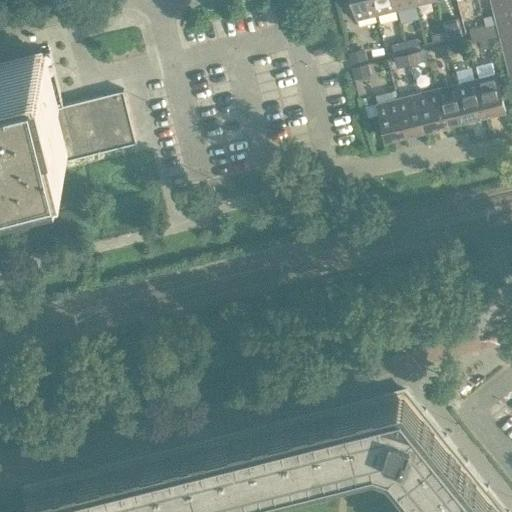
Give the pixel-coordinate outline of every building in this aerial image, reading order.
[(351,0),(356,18),(377,13),(373,0),(351,0)] [(394,0),(373,0),(377,13),(396,8),(394,0)] [(415,0),(394,0),(396,8),(416,3),(415,0)] [(511,0),(491,0),(497,22),(499,29),(511,25),(511,0)] [(449,35),(466,31),(461,14),(445,18),(449,35)] [(511,78),(511,25),(499,29),(497,22),(491,24),(494,37),(501,35),(509,69),(511,79),(511,78)] [(485,24),(477,26),(480,38),(488,36),(485,25),(485,24)] [(485,25),(488,36),(488,38),(494,37),(491,24),(485,25)] [(472,40),(480,38),(477,26),(469,28),(472,40)] [(431,33),(433,40),(446,37),(444,30),(431,33)] [(417,37),(404,40),(406,47),(419,44),(417,37)] [(392,43),(394,50),(406,47),(404,40),(392,43)] [(460,40),(447,43),(449,50),(461,47),(460,40)] [(436,53),(449,50),(447,43),(435,46),(436,53)] [(0,220),(23,214),(16,185),(10,160),(61,148),(63,159),(137,141),(124,87),(52,105),(39,54),(51,51),(50,49),(0,61),(0,220)] [(364,50),(352,53),(353,60),(366,57),(364,50)] [(420,50),(408,53),(409,60),(422,57),(420,50)] [(397,63),(409,60),(408,53),(395,56),(397,63)] [(368,63),(355,66),(357,73),(369,70),(368,63)] [(497,72),(477,77),(485,113),(506,108),(497,72)] [(477,77),(457,82),(466,118),(485,113),(477,77)] [(457,82),(437,87),(446,123),(466,118),(457,82)] [(437,87),(417,92),(426,127),(446,123),(437,87)] [(417,92),(397,97),(406,132),(426,127),(417,92)] [(386,137),(406,132),(397,97),(377,102),(386,137)] [(507,511),(509,510),(506,511),(486,487),(488,485),(488,484),(486,486),(465,462),(468,460),(467,459),(465,461),(445,436),(447,434),(446,433),(444,435),(423,410),(426,408),(425,408),(423,410),(406,388),(379,395),(378,392),(377,392),(378,395),(347,403),(346,400),(345,400),(346,403),(314,411),(314,408),(313,408),(314,411),(283,419),(282,416),(281,416),(282,419),(251,427),(250,424),(249,424),(250,427),(219,435),(218,432),(218,435),(187,443),(187,440),(185,440),(186,443),(155,451),(154,448),(153,448),(154,451),(123,459),(122,456),(122,459),(91,467),(90,464),(91,467),(59,475),(59,472),(58,472),(59,475),(28,483),(27,480),(26,480),(27,483),(25,484),(32,511),(180,511),(202,507),(203,510),(204,509),(203,506),(234,498),(235,501),(236,501),(235,498),(266,490),(267,493),(268,493),(267,490),(298,482),(299,485),(299,482),(330,474),(331,477),(330,474),(362,466),(362,469),(364,469),(363,466),(375,463),(385,467),(393,476),(391,478),(392,479),(394,477),(414,502),(412,504),(412,505),(415,503),(422,511),(507,511)]
